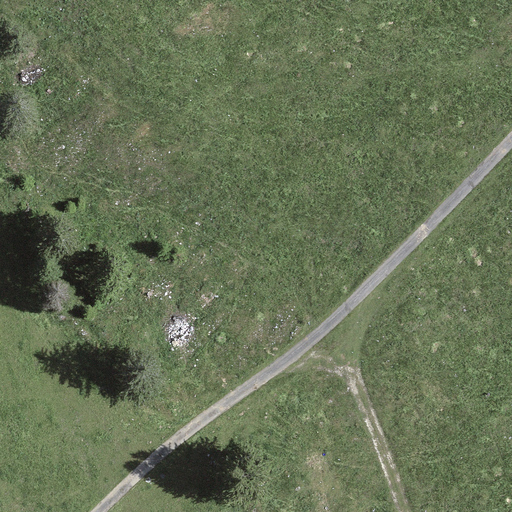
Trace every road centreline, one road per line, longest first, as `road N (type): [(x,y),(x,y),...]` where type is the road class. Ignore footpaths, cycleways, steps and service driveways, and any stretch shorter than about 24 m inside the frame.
road 1 (track): [(98,511),(339,315)]
road 2 (track): [(511,140),(339,315)]
road 3 (track): [(339,315),(405,511)]
